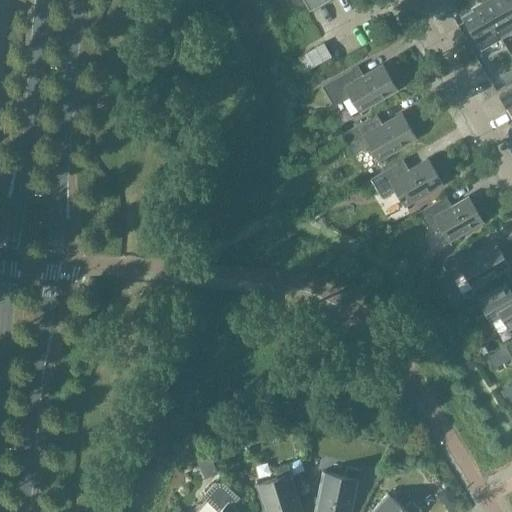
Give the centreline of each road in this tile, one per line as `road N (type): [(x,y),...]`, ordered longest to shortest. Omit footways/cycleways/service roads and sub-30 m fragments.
road 1 (tertiary): [(25,511),(77,0)]
road 2 (tertiary): [(42,0),(0,419)]
road 3 (residential): [(511,180),(421,25),(429,0)]
